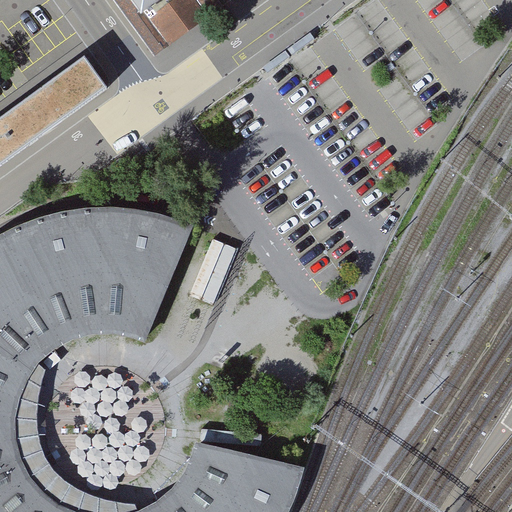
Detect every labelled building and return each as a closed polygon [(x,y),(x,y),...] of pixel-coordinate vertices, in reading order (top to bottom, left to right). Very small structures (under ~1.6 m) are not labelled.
[(213,0),(114,0),(155,55),(219,8),(213,0)] [(310,36),(288,53),(292,58),(314,41),(310,36)] [(286,54),(261,72),(265,78),(290,59),(286,54)] [(84,59),(0,119),(0,167),(30,145),(107,90),(84,59)] [(134,336),(144,339),(193,220),(159,209),(141,205),(120,203),(99,202),(71,204),(46,210),(25,218),(5,227),(0,229),(0,511),(286,511),(294,493),(304,461),(195,436),(184,467),(172,483),(156,496),(137,506),(117,511),(97,511),(78,507),(59,499),(43,485),(31,471),(20,453),(15,433),(15,412),(19,392),(28,374),(37,359),(46,351),(63,341),(81,334),(92,332),(101,332),(113,332),(123,334),(134,336)] [(215,304),(240,245),(217,235),(192,294),(215,304)] [(45,365),(37,359),(28,374),(19,392),(15,412),(15,433),(20,453),(31,471),(43,485),(59,499),(78,507),(97,511),(117,511),(137,506),(135,500),(115,497),(98,493),(83,488),(69,480),(58,470),(49,458),(43,444),(37,430),(36,415),(38,399),(41,382),(45,365)]
